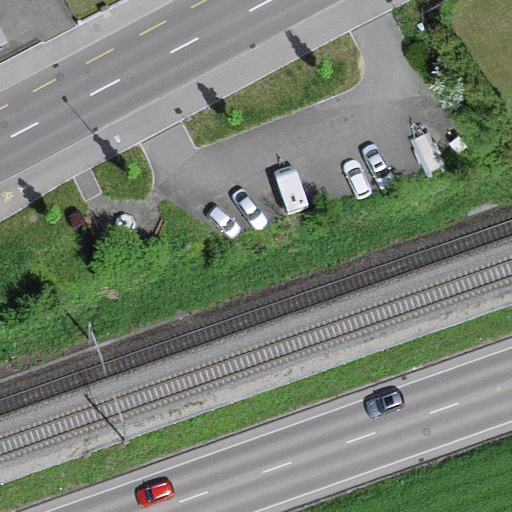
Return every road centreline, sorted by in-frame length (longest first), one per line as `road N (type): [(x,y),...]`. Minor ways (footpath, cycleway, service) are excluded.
road 1 (primary): [(511,389),(163,511)]
road 2 (tertiary): [(0,142),(282,0)]
